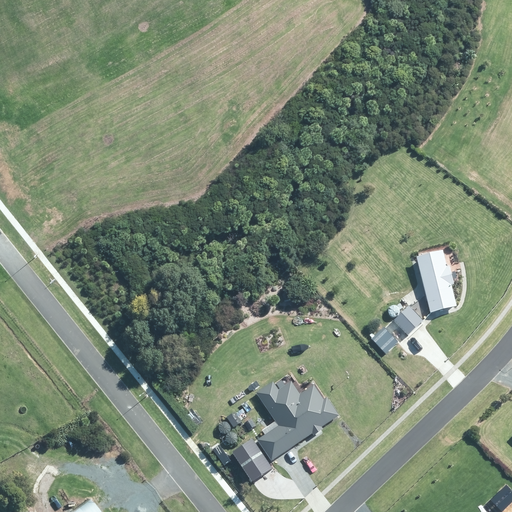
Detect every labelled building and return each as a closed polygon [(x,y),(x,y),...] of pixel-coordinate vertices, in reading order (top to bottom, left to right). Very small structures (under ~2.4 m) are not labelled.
[(418,261),(432,312),(455,306),(450,288),(454,287),(449,270),(444,271),(440,255),(418,261)] [(394,319),(395,319),(393,321),(409,339),(426,324),(410,306),(402,313),(402,312),(402,311),(402,310),(401,310),(401,309),(400,308),(399,307),(398,307),(397,306),(396,306),(395,306),(394,307),(393,307),(392,308),(391,308),(391,309),(390,310),(390,311),(390,312),(390,313),(390,314),(390,315),(391,316),(391,317),(392,317),(392,318),(393,318),(394,319)] [(274,383),(256,395),(275,422),(262,431),(264,434),(256,440),(271,462),(341,414),(329,396),(325,399),(315,384),(301,393),(294,382),(280,392),(274,383)] [(228,422),(236,412),(227,405),(219,416),(228,422)] [(96,511),(88,500),(72,511),(96,511)]
